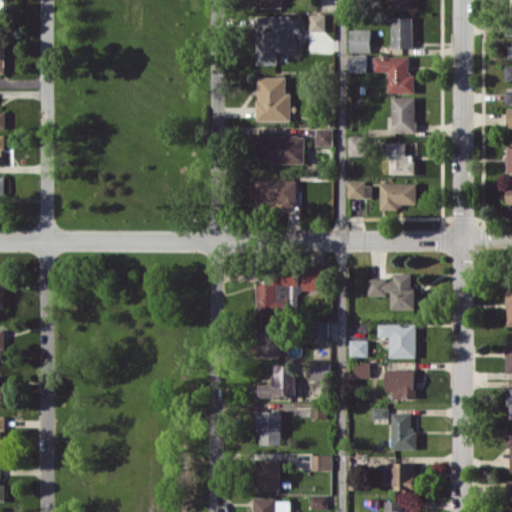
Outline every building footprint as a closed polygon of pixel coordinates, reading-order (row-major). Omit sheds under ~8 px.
[(414,9),(413,0),(387,0),(387,9),(414,9)] [(327,14),(312,14),(311,30),(327,30),(327,14)] [(414,17),(394,16),(394,47),(414,47),(414,17)] [(291,40),(291,17),(258,17),(259,63),(279,63),(278,51),(298,51),(298,40),(291,40)] [(372,28),(352,29),(352,51),(372,51),(372,28)] [(336,52),(336,38),(325,38),(325,31),(310,31),(311,53),(336,52)] [(368,71),(368,54),(349,54),(350,71),(368,71)] [(411,56),(376,56),(376,71),(390,71),(390,93),(416,92),(416,74),(411,74),(411,56)] [(259,120),(293,120),(292,92),(288,92),(287,76),(259,76),(259,120)] [(417,131),(416,96),(393,97),(394,132),(417,131)] [(317,145),(334,145),(335,128),(317,128),(317,145)] [(259,163),(306,162),(306,134),(259,135),(259,163)] [(349,155),(366,155),(366,136),(350,136),(349,155)] [(416,173),(415,154),(407,155),(407,142),(388,142),(388,154),(391,154),(391,173),(416,173)] [(298,180),(258,179),(257,205),(298,206),(298,180)] [(373,197),(373,181),(348,181),(349,197),(373,197)] [(418,183),(382,182),(382,209),(400,209),(400,203),(418,203),(418,183)] [(257,282),(257,314),(280,314),(280,285),(302,284),(302,290),(327,289),(327,269),(272,269),(272,282),(257,282)] [(368,277),(368,294),(393,295),(393,308),(418,308),(418,288),(412,288),(412,273),(391,273),(391,277),(368,277)] [(313,341),(329,341),(329,320),(314,320),(313,341)] [(283,355),(282,321),(262,322),(263,356),(283,355)] [(417,323),(379,323),(379,337),(390,336),(391,357),(417,356),(417,323)] [(369,339),(351,339),(350,356),(368,356),(369,339)] [(312,379),(330,380),(331,361),(312,360),(312,379)] [(356,377),(371,376),(371,361),(355,362),(356,377)] [(258,396),(297,396),(298,364),(275,363),(274,383),(258,383),(258,396)] [(387,390),(395,390),(395,397),(415,397),(416,369),(387,368),(387,390)] [(327,418),(328,402),(312,402),(312,417),(327,418)] [(373,418),(389,418),(389,407),(373,407),(373,418)] [(283,411),(258,410),(258,431),(261,431),(261,444),(282,444),(283,411)] [(412,412),(393,412),(393,448),(418,448),(418,428),(412,428),(412,412)] [(333,469),(333,454),(312,454),(312,469),(333,469)] [(281,459),(257,459),(257,489),(281,489),(281,459)] [(415,462),(394,462),(394,466),(385,466),(385,482),(395,482),(395,489),(415,490),(415,462)] [(328,507),(327,494),(312,495),(312,508),(328,507)] [(291,511),(292,498),(255,498),(254,511),(291,511)] [(391,511),(414,511),(414,510),(402,510),(402,501),(385,501),(386,511),(391,511)]
